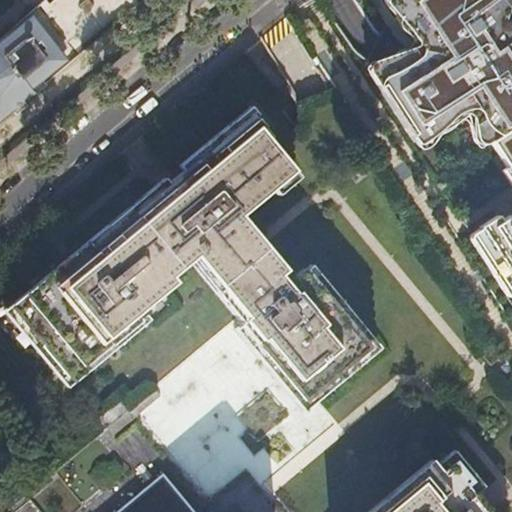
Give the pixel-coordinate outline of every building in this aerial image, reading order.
[(511,37),(505,27),(496,32),(491,22),(511,5),(511,0),(385,0),(381,4),(400,28),(406,25),(426,55),(414,62),(407,51),(368,76),(412,145),(470,108),(479,121),(472,125),(486,146),(488,144),(511,181),(511,213),(501,221),(498,216),(480,227),(480,229),(469,236),(469,237),(469,239),(507,297),(508,298),(510,299),(511,297),(511,37)] [(67,61),(31,17),(0,41),(0,122),(35,93),(32,89),(67,61)] [(364,347),(302,268),(290,277),(260,241),(238,213),(296,168),(270,136),(273,134),(255,111),(18,304),(72,371),(184,285),(180,281),(205,262),(252,321),(245,326),(300,397),(364,347)] [(491,366),(503,357),(494,344),(481,353),(491,366)] [(114,433),(160,396),(153,387),(132,405),(108,425),(114,433)] [(104,428),(108,425),(132,405),(123,394),(95,416),(104,428)] [(0,485),(0,511),(7,511),(56,473),(54,470),(40,452),(26,464),(0,485)] [(487,511),(465,484),(470,480),(454,459),(435,474),(430,468),(377,511),(487,511)] [(188,511),(191,509),(159,469),(103,511),(188,511)]
